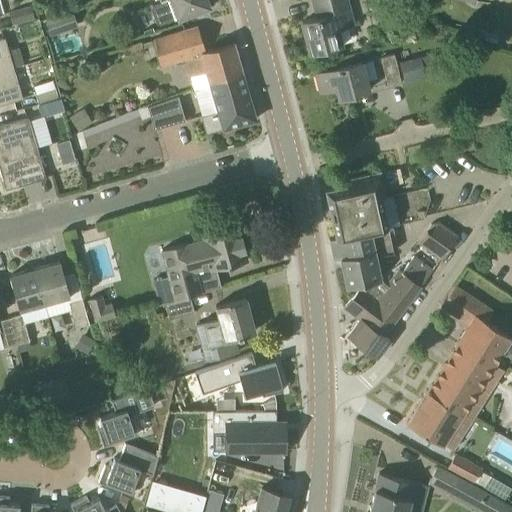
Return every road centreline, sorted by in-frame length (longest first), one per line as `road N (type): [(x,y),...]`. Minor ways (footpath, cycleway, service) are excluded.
road 1 (residential): [(0,233),(289,150)]
road 2 (unclassified): [(324,398),(366,392),(511,196)]
road 3 (secondary): [(324,398),(304,213),(289,150)]
road 4 (secondary): [(289,150),(249,0)]
